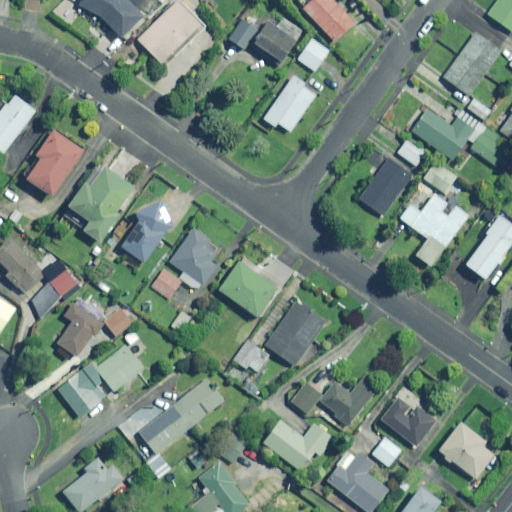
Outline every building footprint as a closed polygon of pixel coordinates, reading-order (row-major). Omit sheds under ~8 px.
[(146,0),(83,0),(80,7),(100,17),(121,40),(145,17),(137,8),(146,0)] [(206,28),(178,0),(138,40),(165,68),(175,59),(206,28)] [(355,23),(333,0),(305,0),(309,4),(304,9),(335,42),(355,23)] [(511,0),(498,0),(488,15),(511,31),(511,0)] [(260,32),(251,43),(279,64),(303,32),(284,18),(276,30),(266,22),(260,32)] [(251,43),(260,32),(244,20),(229,39),(246,51),(251,43)] [(502,51),(473,32),(443,78),(471,97),(502,51)] [(329,52),(312,39),(298,60),(315,72),(329,52)] [(305,85),(293,76),(263,119),(275,127),(278,123),(290,132),(316,96),(303,87),(305,85)] [(36,112),(15,96),(0,114),(0,151),(3,154),(36,112)] [(491,110),(474,99),(467,109),(485,120),(491,110)] [(511,147),(459,110),(454,116),(442,107),(436,115),(426,108),(410,130),(453,161),(468,140),(474,144),(471,149),(498,168),(511,147)] [(511,108),(511,110),(511,111),(511,115),(500,132),(511,140),(511,108)] [(84,152),(54,132),(37,156),(41,159),(27,180),(53,198),(84,152)] [(425,154),(407,141),(398,153),(416,166),(425,154)] [(412,178),(387,160),(359,199),(384,217),(412,178)] [(134,188),(98,164),(64,216),(86,231),(85,233),(101,244),(119,217),(116,215),(134,188)] [(457,178),(437,164),(426,181),(446,194),(457,178)] [(454,209),(435,195),(421,214),(410,206),(401,219),(428,239),(416,256),(431,267),(468,216),(456,207),(454,209)] [(137,213),(141,221),(122,248),(144,264),(166,232),(173,228),(159,203),(137,213)] [(511,244),(511,226),(499,217),(486,234),(488,236),(467,264),(487,279),(511,244)] [(210,241),(194,230),(170,263),(203,286),(217,267),(210,263),(216,255),(205,248),(210,241)] [(46,275),(11,239),(0,249),(0,261),(10,273),(7,276),(26,295),(46,275)] [(278,290),(240,263),(220,292),(258,319),(278,290)] [(79,284),(69,269),(51,282),(61,297),(79,284)] [(182,281),(164,269),(151,287),(169,299),(182,281)] [(0,333),(16,310),(0,299),(0,333)] [(102,316),(77,299),(65,317),(72,322),(57,344),(77,358),(92,336),(94,338),(103,325),(98,321),(102,316)] [(326,323),(296,303),(266,346),(296,367),(326,323)] [(179,311),(169,305),(159,321),(169,327),(179,311)] [(132,324),(121,310),(105,323),(116,337),(132,324)] [(140,339),(132,331),(124,338),(132,346),(140,339)] [(233,359),(247,369),(250,366),(258,372),(271,354),(249,338),(233,359)] [(84,372),(97,388),(105,381),(115,392),(143,369),(125,347),(98,369),(94,364),(84,372)] [(97,388),(84,372),(59,392),(81,418),(105,398),(97,388)] [(378,389),(365,378),(350,396),(336,384),(321,403),(350,425),(378,389)] [(224,402),(207,380),(139,433),(156,455),(224,402)] [(322,396),(307,385),(293,403),(308,415),(322,396)] [(413,411),(398,399),(381,420),(418,448),(437,423),(416,407),(413,411)] [(303,439),(280,421),(264,443),(300,471),(315,452),(320,456),(333,439),(314,424),(303,439)] [(486,443),(461,424),(440,451),(476,479),(494,455),(483,446),(486,443)] [(248,443),(235,434),(221,455),(234,464),(248,443)] [(402,451),(385,438),(373,454),(389,467),(402,451)] [(372,511),(388,490),(363,472),(372,460),(358,450),(353,457),(348,453),(327,482),(367,511),(372,511)] [(82,511),(98,500),(101,503),(111,496),(108,492),(124,479),(112,464),(104,454),(85,469),(88,473),(63,492),(78,511),(82,511)] [(242,511),(250,506),(220,464),(200,479),(210,493),(189,508),(192,511),(216,511),(222,508),(224,511),(242,511)] [(434,511),(441,503),(421,488),(403,511),(434,511)]
